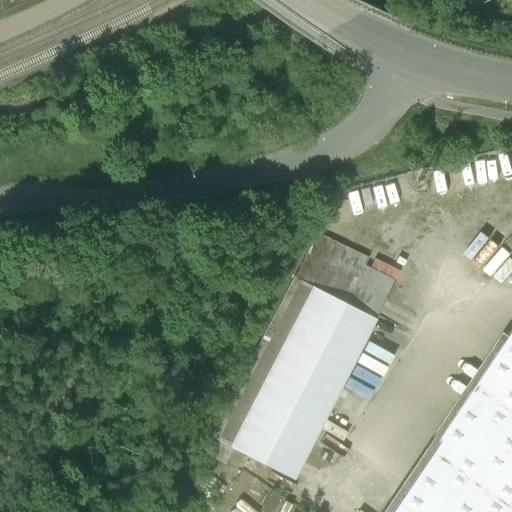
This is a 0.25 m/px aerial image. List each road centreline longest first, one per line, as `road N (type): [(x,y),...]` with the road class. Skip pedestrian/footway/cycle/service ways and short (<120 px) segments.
road 1 (unclassified): [(429,65),(366,127),(248,176),(0,205)]
road 2 (unclassified): [(429,65),(309,0)]
